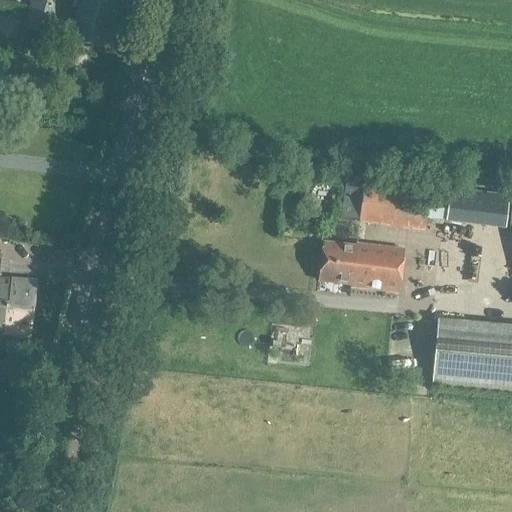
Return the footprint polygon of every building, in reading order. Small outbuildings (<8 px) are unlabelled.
[(58,0),(34,0),(27,28),(54,35),(62,7),(57,6),(58,0)] [(119,0),(84,0),(73,40),(107,49),(119,0)] [(360,220),(360,222),(385,225),(426,230),(426,225),(427,219),(427,215),(430,194),(364,186),(364,189),(360,220)] [(445,218),(445,221),(476,225),(505,228),(505,225),(509,198),(448,190),(447,196),(445,218)] [(356,248),(323,244),(319,282),(352,286),(352,288),(400,294),(405,252),(356,246),(356,248)] [(0,278),(0,333),(31,337),(36,282),(2,279),(0,278)] [(511,326),(437,320),(431,388),(511,395),(511,326)]
